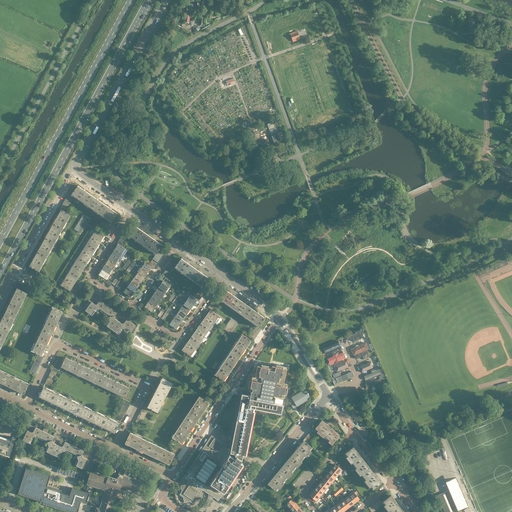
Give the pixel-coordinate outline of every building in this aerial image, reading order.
[(300,39),(297,31),(290,34),(293,42),(300,39)] [(275,127),(269,129),(272,136),(274,144),(281,142),(278,134),(275,127)] [(78,185),(71,195),(73,197),(84,204),(91,195),(78,185)] [(91,195),(84,204),(98,214),(104,204),(91,195)] [(104,204),(98,214),(109,222),(111,223),(118,214),(104,204)] [(61,210),(53,223),(64,229),(69,220),(72,215),(61,210)] [(80,233),(89,219),(83,215),(74,229),(80,233)] [(53,223),(45,238),(56,243),(64,229),(53,223)] [(136,226),(130,234),(129,236),(142,245),(149,236),(136,226)] [(95,229),(90,237),(100,243),(104,236),(95,229)] [(149,236),(142,245),(149,250),(156,254),(158,251),(162,245),(149,236)] [(90,237),(86,244),(96,250),(100,243),(90,237)] [(45,238),(37,252),(47,258),(56,243),(45,238)] [(118,244),(115,249),(122,253),(125,249),(122,247),(124,244),(119,241),(117,243),(118,244)] [(86,244),(81,251),(91,257),(96,250),(86,244)] [(114,250),(112,254),(119,259),(122,253),(115,249),(114,250)] [(80,253),(77,257),(87,263),(91,257),(81,251),(80,253)] [(47,258),(37,252),(29,266),(39,272),(47,258)] [(112,254),(108,259),(116,264),(119,259),(112,254)] [(77,257),(73,264),(83,270),(87,263),(77,257)] [(174,268),(175,268),(188,277),(195,268),(181,258),(177,264),(175,267),(174,268)] [(108,259),(105,265),(112,269),(116,264),(108,259)] [(145,262),(141,267),(148,272),(152,268),(152,267),(148,265),(145,262)] [(73,264),(68,271),(78,277),(83,270),(73,264)] [(105,265),(102,270),(109,274),(112,269),(105,265)] [(141,267),(138,272),(145,277),(148,272),(141,267)] [(195,268),(188,277),(201,287),(203,284),(203,285),(208,277),(195,268)] [(109,274),(102,270),(99,275),(106,279),(109,274)] [(68,271),(64,278),(74,284),(78,277),(68,271)] [(138,272),(134,277),(141,282),(145,277),(138,272)] [(141,282),(134,277),(131,282),(138,287),(141,282)] [(165,278),(162,282),(169,287),(173,282),(168,278),(166,277),(165,278)] [(64,278),(60,285),(70,291),(74,284),(64,278)] [(131,282),(127,287),(134,292),(138,287),(131,282)] [(162,282),(159,287),(166,292),(169,287),(162,282)] [(127,287),(124,292),(131,297),(134,292),(127,287)] [(159,287),(155,292),(162,297),(166,292),(159,287)] [(17,288),(10,303),(20,308),(27,293),(17,288)] [(225,289),(218,299),(220,300),(232,308),(238,299),(225,289)] [(155,292),(152,297),(159,302),(162,297),(155,292)] [(191,295),(187,300),(194,305),(197,300),(194,297),(191,295)] [(152,297),(148,302),(155,307),(159,302),(152,297)] [(238,299),(232,308),(245,318),(252,308),(238,299)] [(89,300),(83,309),(89,313),(87,315),(89,316),(91,314),(92,315),(95,311),(94,310),(100,309),(99,310),(104,313),(104,312),(111,302),(109,301),(106,305),(100,300),(97,304),(95,304),(89,300)] [(187,300),(184,305),(190,310),(194,305),(187,300)] [(111,302),(104,312),(104,313),(108,316),(109,315),(110,321),(109,320),(105,325),(107,326),(105,328),(107,329),(109,327),(110,328),(110,330),(111,331),(118,321),(115,318),(114,316),(117,312),(110,308),(113,304),(111,302)] [(155,307),(148,302),(145,307),(152,312),(155,307)] [(10,303),(3,317),(13,323),(20,308),(10,303)] [(184,305),(180,310),(187,315),(190,310),(184,305)] [(52,306),(49,314),(59,319),(63,312),(52,306)] [(252,308),(245,318),(256,326),(258,327),(265,318),(252,308)] [(175,313),(176,314),(183,319),(187,315),(180,310),(179,309),(175,313)] [(210,310),(206,317),(215,323),(220,317),(210,310)] [(59,319),(49,314),(45,321),(55,327),(59,319)] [(176,314),(173,319),(180,324),(183,319),(176,314)] [(3,317),(0,323),(0,334),(6,337),(13,323),(3,317)] [(206,317),(200,324),(210,331),(215,323),(206,317)] [(237,322),(231,318),(224,329),(230,333),(237,322)] [(118,321),(111,331),(112,332),(113,330),(115,332),(114,334),(116,335),(118,333),(119,334),(122,330),(121,329),(124,328),(127,328),(126,329),(131,332),(135,326),(127,319),(124,323),(122,323),(118,321)] [(173,319),(169,324),(176,329),(180,324),(173,319)] [(55,327),(45,321),(41,329),(52,334),(55,327)] [(200,324),(196,331),(205,337),(210,331),(200,324)] [(41,329),(38,336),(48,341),(52,334),(41,329)] [(196,331),(192,337),(201,343),(205,337),(196,331)] [(242,333),(236,341),(246,347),(251,340),(242,333)] [(38,336),(34,343),(45,348),(48,341),(38,336)] [(192,337),(187,344),(196,350),(201,343),(192,337)] [(322,347),(323,350),(324,354),(339,348),(336,340),(322,347)] [(236,341),(232,347),(242,354),(246,347),(236,341)] [(31,351),(38,354),(41,356),(45,348),(34,343),(31,351)] [(350,349),(352,355),(368,349),(365,343),(363,344),(350,349)] [(187,344),(182,351),(191,357),(196,350),(187,344)] [(242,354),(232,347),(228,354),(237,360),(242,354)] [(366,350),(353,356),(355,359),(367,354),(366,350)] [(344,357),(342,351),(326,357),(328,362),(329,364),(344,357)] [(237,360),(228,354),(223,361),(233,367),(237,360)] [(71,360),(65,357),(61,367),(64,368),(64,367),(71,371),(74,373),(78,363),(73,361),(73,360),(71,359),(71,360)] [(223,361),(219,368),(228,374),(233,367),(223,361)] [(333,365),(336,372),(347,367),(345,361),(333,365)] [(359,366),(362,372),(372,367),(370,362),(359,366)] [(78,363),(74,373),(76,374),(77,373),(84,377),(83,377),(86,379),(91,369),(86,367),(87,366),(84,365),(83,366),(78,363)] [(248,390),(249,391),(243,390),(243,394),(242,394),(230,453),(235,454),(235,458),(229,454),(230,449),(225,448),(226,445),(211,435),(183,477),(188,481),(186,484),(181,486),(182,491),(179,495),(183,497),(184,502),(189,501),(193,504),(196,500),(201,499),(200,494),(202,490),(208,494),(207,497),(206,500),(206,501),(204,503),(202,506),(206,509),(213,497),(218,500),(222,495),(221,494),(222,491),(224,492),(243,463),(240,461),(241,460),(242,460),(243,455),(246,456),(254,411),(251,411),(252,408),(281,414),(282,407),(283,407),(283,408),(284,408),(284,405),(272,403),(274,396),(283,398),(284,397),(285,398),(286,395),(286,394),(287,387),(288,384),(286,384),(286,383),(283,383),(286,368),(286,367),(283,366),(276,364),(276,365),(272,364),(272,366),(271,368),(268,368),(268,366),(261,364),(261,365),(258,364),(257,366),(257,365),(255,377),(252,377),(250,377),(250,380),(249,380),(248,387),(248,390)] [(219,368),(214,374),(224,381),(228,374),(219,368)] [(372,373),(364,376),(366,380),(379,374),(378,370),(376,368),(371,370),(372,373)] [(91,369),(86,379),(89,380),(97,383),(96,384),(99,385),(104,376),(99,373),(97,371),(97,372),(91,369)] [(386,380),(384,374),(382,369),(379,370),(378,370),(380,375),(378,376),(381,382),(386,380)] [(335,380),(336,384),(353,377),(351,371),(334,378),(335,380)] [(7,373),(2,384),(10,387),(15,377),(7,373)] [(104,376),(99,385),(102,386),(109,389),(109,390),(112,391),(116,382),(112,379),(110,378),(109,378),(104,376)] [(15,377),(10,387),(17,391),(22,380),(15,377)] [(162,378),(159,385),(169,390),(173,383),(162,378)] [(22,380),(17,391),(24,394),(29,384),(22,380)] [(378,380),(366,385),(367,389),(374,386),(379,384),(378,380)] [(116,382),(112,391),(115,392),(122,395),(122,396),(124,397),(129,388),(124,386),(125,385),(122,384),(122,385),(116,382)] [(159,385),(155,392),(165,398),(169,390),(159,385)] [(43,387),(38,396),(43,399),(44,400),(48,390),(45,389),(46,388),(43,387)] [(48,390),(44,400),(45,400),(51,402),(55,393),(53,392),(52,392),(48,390)] [(301,390),(291,397),(291,398),(288,400),(292,406),(295,404),(297,406),(307,400),(306,399),(309,396),(306,390),(302,391),(301,390)] [(155,392),(151,400),(162,405),(165,398),(155,392)] [(55,393),(51,402),(56,405),(55,405),(56,406),(61,396),(58,395),(58,394),(55,393)] [(61,396),(56,406),(57,407),(58,406),(64,409),(68,399),(65,398),(61,396)] [(199,396),(195,403),(204,410),(209,403),(199,396)] [(68,399),(64,409),(68,411),(68,412),(69,412),(73,402),(71,401),(71,400),(68,399)] [(148,407),(147,407),(149,408),(150,408),(149,408),(158,412),(162,405),(151,400),(148,407)] [(73,402),(69,412),(70,413),(70,412),(77,415),(81,405),(78,404),(73,402)] [(195,403),(190,410),(200,417),(204,410),(195,403)] [(81,405),(77,415),(81,417),(80,418),(82,418),(86,408),(83,407),(84,407),(81,405)] [(86,408),(82,418),(83,419),(83,418),(89,421),(94,411),(91,410),(90,410),(86,408)] [(190,410),(186,417),(195,423),(200,417),(190,410)] [(94,411),(89,421),(93,423),(93,424),(95,425),(100,415),(96,413),(94,411)] [(100,415),(95,425),(96,425),(97,424),(102,427),(106,417),(104,416),(103,417),(100,415)] [(106,417),(102,427),(107,429),(106,430),(108,431),(112,421),(109,419),(106,417)] [(186,417),(181,424),(191,430),(195,423),(186,417)] [(317,426),(315,428),(318,430),(316,432),(317,433),(317,432),(320,434),(328,425),(322,420),(321,421),(320,420),(316,425),(317,426)] [(112,421),(108,431),(109,431),(109,430),(114,433),(119,423),(116,422),(116,423),(112,421)] [(181,424),(177,431),(186,437),(191,430),(181,424)] [(328,425),(320,434),(323,437),(324,436),(326,439),(334,430),(328,425)] [(25,429),(20,439),(30,443),(32,439),(31,438),(37,436),(36,437),(41,439),(47,428),(45,427),(43,431),(36,428),(34,432),(31,432),(25,429)] [(47,428),(45,432),(41,439),(46,442),(47,440),(49,446),(47,446),(45,451),(52,454),(57,445),(53,443),(52,440),(54,437),(47,433),(49,429),(47,428)] [(334,430),(326,439),(329,441),(328,441),(332,444),(336,439),(337,440),(340,436),(339,436),(339,435),(334,430)] [(186,437),(177,431),(172,438),(179,442),(182,444),(186,437)] [(138,436),(130,433),(125,443),(133,447),(138,436)] [(12,439),(0,435),(0,453),(10,457),(16,438),(12,437),(12,439)] [(138,436),(133,447),(140,450),(145,440),(138,436)] [(145,440),(140,450),(147,454),(152,443),(145,440)] [(57,445),(52,454),(60,458),(62,453),(61,452),(65,451),(67,450),(66,451),(71,454),(72,452),(77,442),(74,441),(72,445),(65,442),(63,446),(61,446),(57,445)] [(304,441),(299,446),(309,454),(311,451),(310,451),(312,448),(308,444),(304,441)] [(77,442),(72,452),(71,454),(76,456),(76,455),(78,460),(77,460),(75,465),(84,470),(89,460),(83,457),(82,455),(84,451),(77,447),(79,443),(77,442)] [(152,443),(147,454),(155,458),(160,447),(152,443)] [(299,446),(294,452),(303,459),(306,456),(306,457),(309,454),(299,446)] [(160,447),(155,458),(162,461),(167,451),(160,447)] [(353,447),(344,454),(347,456),(346,457),(348,460),(358,453),(353,447)] [(167,451),(162,461),(169,465),(174,456),(175,454),(172,452),(172,453),(167,451)] [(294,452),(290,457),(300,465),(302,462),(301,461),(303,459),(294,452)] [(358,453),(348,460),(351,463),(352,463),(354,466),(363,459),(358,453)] [(116,491),(118,485),(121,486),(137,491),(139,486),(150,479),(147,475),(138,481),(127,477),(129,471),(121,468),(119,475),(119,474),(117,479),(108,477),(95,473),(96,470),(98,469),(98,468),(101,458),(101,457),(95,454),(93,461),(90,471),(90,472),(90,475),(87,484),(88,484),(86,492),(84,492),(81,491),(72,488),(70,495),(61,493),(62,491),(61,491),(47,486),(50,475),(26,468),(20,488),(19,490),(18,494),(38,500),(40,501),(40,503),(43,504),(42,504),(45,505),(67,511),(77,511),(79,508),(80,503),(81,501),(84,502),(86,503),(87,500),(89,493),(88,493),(90,485),(103,489),(103,487),(106,488),(103,500),(101,506),(100,507),(100,509),(97,508),(97,509),(91,507),(90,510),(96,511),(95,511),(109,511),(111,507),(114,500),(114,498),(116,491)] [(290,457),(285,462),(294,470),(296,467),(297,467),(300,465),(290,457)] [(363,459),(354,466),(356,468),(355,469),(358,472),(367,465),(363,459)] [(285,462),(281,468),(290,476),(293,473),(292,472),(294,470),(285,462)] [(332,467),(331,469),(338,475),(340,473),(339,473),(341,470),(342,471),(342,470),(341,470),(343,468),(341,466),(339,468),(334,464),(335,465),(333,467),(332,467)] [(367,465),(358,472),(360,475),(361,475),(363,477),(372,470),(367,465)] [(87,476),(77,473),(57,467),(56,473),(75,479),(85,482),(87,476)] [(281,468),(276,473),(285,480),(288,477),(288,478),(290,476),(281,468)] [(329,471),(327,473),(335,479),(336,478),(336,477),(337,475),(338,475),(331,469),(329,472),(329,471)] [(372,470),(363,477),(365,480),(364,481),(367,484),(376,477),(372,470)] [(276,473),(272,478),(282,486),(284,484),(283,483),(285,480),(276,473)] [(325,476),(323,478),(331,484),(333,482),(332,481),(334,479),(335,479),(327,473),(327,474),(325,476)] [(376,477),(367,484),(369,487),(370,487),(372,489),(375,487),(376,488),(381,484),(380,483),(381,482),(376,477)] [(282,486),(272,478),(268,484),(271,486),(271,487),(271,488),(272,487),(276,491),(278,488),(279,489),(282,486)] [(321,480),(320,482),(327,488),(329,486),(328,486),(330,484),(331,484),(323,478),(322,481),(321,480)] [(318,485),(316,486),(324,493),(325,491),(325,490),(327,488),(320,482),(318,485)] [(343,489),(340,485),(332,493),(336,497),(343,489)] [(314,489),(313,491),(320,497),(322,495),(321,495),(323,492),(324,493),(316,486),(316,487),(315,489),(314,489)] [(320,497),(313,491),(312,491),(313,491),(311,494),(311,493),(309,496),(313,499),(312,501),(314,503),(316,501),(316,502),(318,500),(317,499),(319,497),(320,497)] [(448,491),(437,495),(444,511),(457,511),(451,496),(450,494),(448,491)] [(349,495),(355,503),(355,502),(357,500),(358,501),(360,499),(356,495),(354,492),(353,492),(352,493),(352,494),(350,496),(349,495)] [(384,500),(382,502),(384,504),(384,505),(383,506),(386,508),(395,501),(391,495),(390,495),(389,494),(383,498),(384,500)] [(345,498),(344,499),(350,506),(351,506),(350,506),(352,504),(353,504),(355,503),(349,495),(347,497),(348,497),(345,499),(345,498)] [(292,499),(287,503),(285,504),(289,508),(296,502),(295,500),(294,501),(292,499)] [(340,502),(346,510),(346,509),(348,507),(348,508),(350,506),(344,499),(342,500),(343,501),(341,503),(340,502)] [(395,501),(386,508),(388,511),(389,511),(393,511),(400,507),(397,504),(395,501)] [(296,502),(289,508),(292,511),(299,507),(296,504),(298,503),(296,502)] [(336,506),(335,506),(340,511),(342,511),(343,511),(344,511),(346,510),(340,502),(338,504),(339,505),(336,506)]
